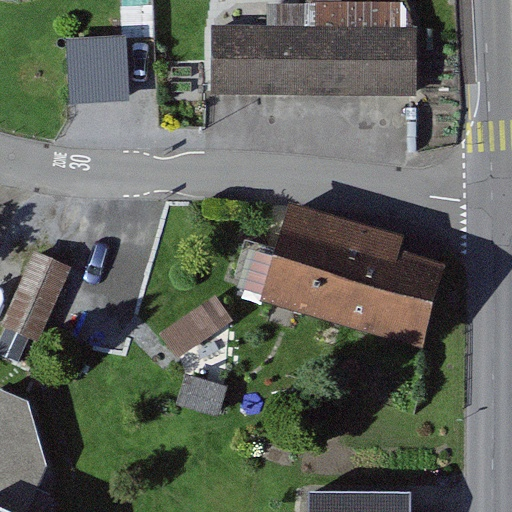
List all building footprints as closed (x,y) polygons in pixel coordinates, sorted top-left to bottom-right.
[(212,31),(213,100),(418,97),(417,28),(212,31)] [(128,102),(124,40),(68,43),(72,105),(99,103),(128,102)] [(270,304),(435,355),(460,273),(295,222),(270,304)] [(45,265),(12,336),(63,360),(96,289),(45,265)] [(184,358),(236,321),(218,296),(166,332),(184,358)] [(0,511),(54,511),(68,480),(8,455),(0,474),(0,511)] [(313,501),(313,511),(414,511),(414,500),(313,501)]
